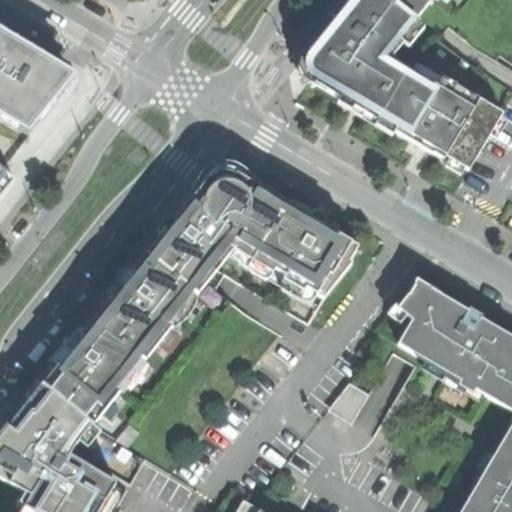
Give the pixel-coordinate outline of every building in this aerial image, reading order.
[(449,155),(473,169),(506,112),(446,76),(440,86),(411,69),(407,75),(385,62),(391,55),(394,56),(413,32),(410,30),(433,0),(349,0),(325,30),(306,54),(311,78),(343,98),(345,94),(357,102),(356,105),(381,121),(384,115),(399,126),(397,130),(418,143),(436,153),(437,152),(447,158),(449,155)] [(0,118),(29,136),(76,76),(51,61),(0,30),(0,118)] [(0,197),(14,180),(0,168),(0,197)] [(70,350),(43,384),(93,424),(94,426),(219,270),(309,324),(324,299),(352,263),(349,261),(359,247),(342,237),(343,235),(314,217),(238,172),(236,174),(230,171),(221,171),(215,174),(211,177),(198,193),(196,192),(173,220),(176,223),(171,230),(165,236),(163,234),(133,271),(136,274),(129,281),(124,287),(122,285),(81,336),(84,339),(78,346),(73,353),(70,350)] [(414,317),(399,344),(437,367),(440,361),(446,365),(454,369),(451,375),(461,380),(458,385),(474,394),(477,389),(511,410),(511,417),(498,440),(505,443),(494,461),(486,474),(481,471),(456,511),(264,511),(244,500),(237,511),(511,511),(511,335),(418,281),(401,309),(414,317)] [(351,383),(328,410),(352,425),(370,395),(351,383)] [(119,511),(121,509),(118,507),(128,490),(71,454),(79,441),(93,424),(43,384),(0,436),(0,476),(21,490),(24,484),(39,492),(30,507),(25,506),(21,511),(119,511)] [(115,439),(128,447),(140,432),(129,423),(115,439)] [(31,496),(25,506),(30,507),(39,492),(24,484),(21,490),(27,493),(31,496)]
